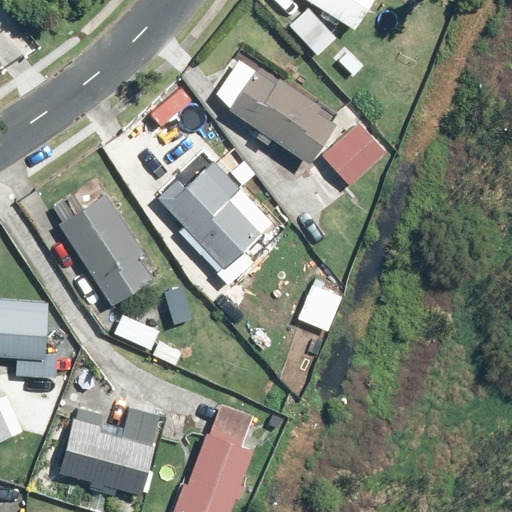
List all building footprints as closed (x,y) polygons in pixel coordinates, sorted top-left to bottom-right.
[(306,0),(349,28),(367,0),(306,0)] [(304,8),(287,23),(314,52),(331,37),(304,8)] [(226,107),(303,159),(330,120),(252,68),(226,107)] [(381,156),(355,123),(316,152),(342,185),(381,156)] [(173,178),(154,195),(219,265),(257,230),(227,198),(238,188),(208,156),(179,184),(173,178)] [(54,223),(105,300),(152,269),(101,192),(54,223)] [(261,240),(229,268),(248,289),(280,262),(261,240)] [(0,297),(0,353),(41,357),(45,301),(0,297)] [(117,312),(108,331),(146,349),(155,330),(117,312)] [(70,420),(56,470),(137,493),(152,444),(70,420)] [(226,511),(252,450),(203,430),(169,511),(226,511)]
